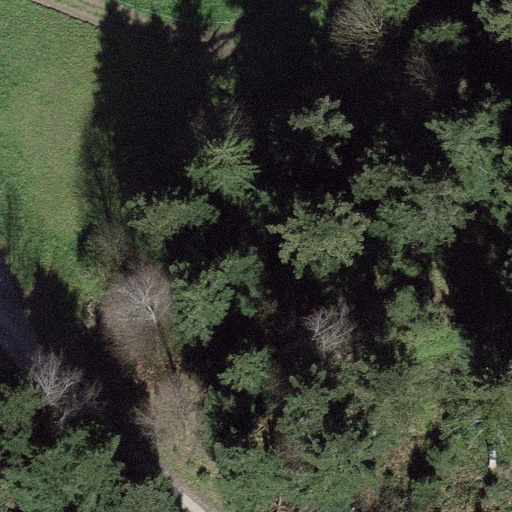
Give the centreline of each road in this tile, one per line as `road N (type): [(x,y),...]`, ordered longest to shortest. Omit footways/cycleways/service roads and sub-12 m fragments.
road 1 (track): [(0,331),(197,511)]
road 2 (track): [(52,0),(128,33),(185,45),(222,45),(272,0)]
